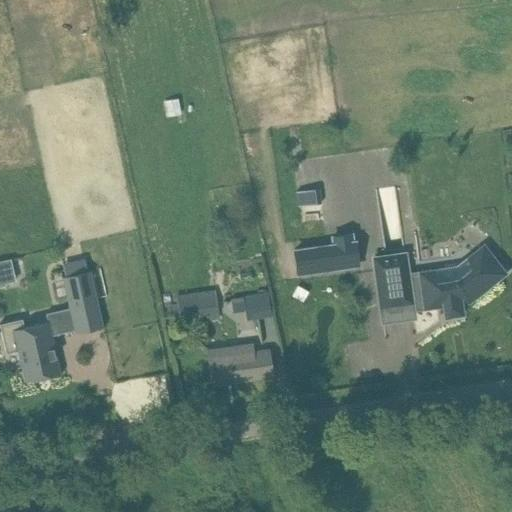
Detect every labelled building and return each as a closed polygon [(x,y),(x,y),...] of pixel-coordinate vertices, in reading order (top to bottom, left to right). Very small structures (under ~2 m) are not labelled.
[(319,188),(296,191),(298,206),(321,203),(319,188)] [(333,245),(294,251),(297,274),(358,265),(355,242),(352,242),(351,235),(332,237),(333,245)] [(420,273),(425,308),(444,305),(445,316),(464,313),(462,302),(471,301),(506,273),(484,246),(469,258),(477,268),(462,281),(434,284),(432,271),(420,273)] [(202,322),(185,326),(193,359),(240,348),(236,329),(261,323),(244,252),(219,258),(232,312),(201,319),(202,322)] [(380,307),(381,307),(380,300),(411,295),(405,253),(373,258),(380,307)] [(0,260),(0,282),(11,280),(7,259),(0,260)] [(65,276),(62,277),(69,308),(74,330),(75,333),(103,327),(90,271),(89,271),(65,276)] [(22,319),(0,324),(0,328),(6,354),(18,351),(25,382),(60,374),(51,336),(48,322),(47,322),(24,328),(22,319)]
